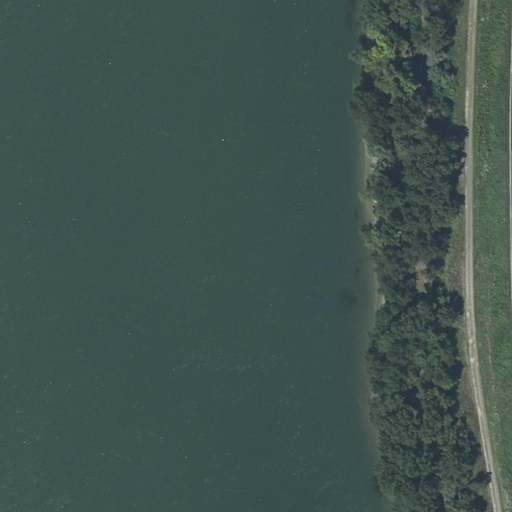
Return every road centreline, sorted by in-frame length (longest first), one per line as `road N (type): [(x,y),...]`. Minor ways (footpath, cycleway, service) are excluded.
road 1 (unclassified): [(494,511),(474,412),(464,266),(472,0)]
road 2 (track): [(445,511),(407,161),(411,0)]
